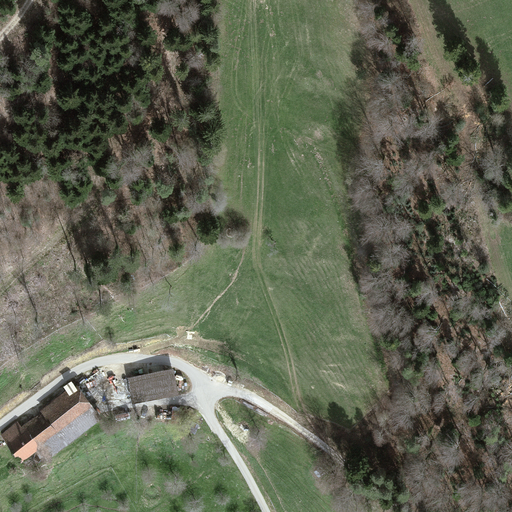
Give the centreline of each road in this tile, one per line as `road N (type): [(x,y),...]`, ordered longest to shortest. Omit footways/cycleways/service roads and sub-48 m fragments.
road 1 (track): [(0,293),(84,212),(166,93),(173,69),(162,0)]
road 2 (track): [(405,511),(262,402),(203,386)]
road 3 (track): [(266,511),(212,420),(203,386)]
